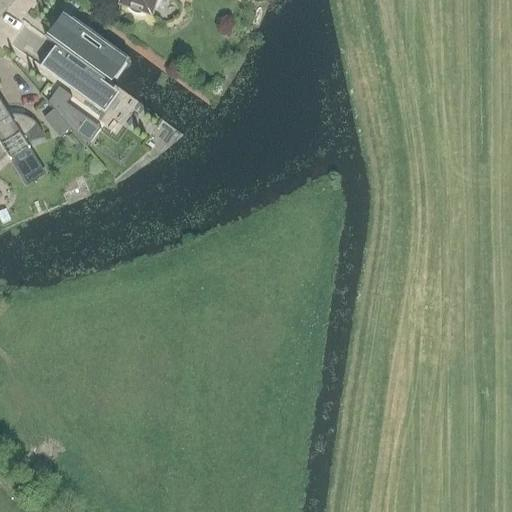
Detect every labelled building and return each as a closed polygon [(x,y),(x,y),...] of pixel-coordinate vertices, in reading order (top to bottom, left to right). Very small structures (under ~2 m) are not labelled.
[(123,0),(122,7),(126,8),(128,11),(130,13),(132,15),(135,16),(138,17),(141,17),(144,17),(146,15),(151,17),(157,0),(165,0),(168,1),(168,0),(123,0)] [(119,95),(113,91),(106,86),(112,77),(116,81),(130,62),(78,24),(73,21),(73,22),(75,24),(73,27),(62,19),(47,39),(46,39),(45,40),(56,48),(41,69),(69,89),(105,115),(119,95)] [(86,150),(101,129),(66,104),(72,97),(59,88),(48,104),(53,110),(70,130),(86,150)] [(0,101),(0,162),(7,156),(11,162),(22,181),(42,169),(30,150),(26,144),(44,137),(44,136),(43,135),(43,134),(42,133),(42,132),(41,131),(41,130),(40,130),(40,129),(39,128),(38,128),(38,127),(35,124),(32,122),(28,120),(25,118),(21,117),(17,117),(13,117),(9,117),(0,101)] [(70,130),(53,110),(43,119),(59,139),(70,130)]
